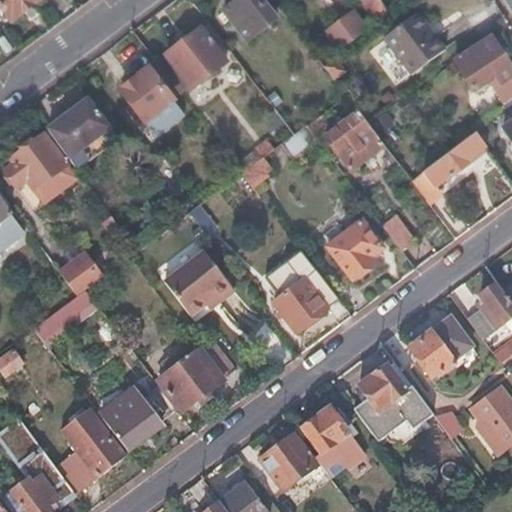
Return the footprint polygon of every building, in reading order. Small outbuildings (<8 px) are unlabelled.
[(0,0),(0,9),(11,24),(42,0),(0,0)] [(258,0),(237,0),(223,11),(246,42),(275,21),(258,0)] [(379,0),(357,0),(378,27),(392,17),(379,0)] [(365,29),(352,12),(325,32),(338,50),(365,29)] [(414,15),(381,40),(409,77),(441,53),(414,15)] [(199,29),(164,55),(191,89),(225,63),(199,29)] [(511,70),(490,37),(453,63),(472,93),(486,83),(500,104),(511,96),(511,70)] [(334,59),(322,68),(333,81),(344,73),(334,59)] [(147,71),(119,92),(131,108),(124,113),(139,135),(147,130),(155,141),(183,119),(147,71)] [(88,101),(63,120),(73,134),(82,127),(85,130),(81,133),(88,142),(108,128),(88,101)] [(358,115),(325,139),(350,173),(384,148),(366,125),(358,115)] [(313,120),(306,126),(312,135),(320,129),(313,120)] [(511,125),(503,132),(511,146),(511,125)] [(486,150),(475,134),(425,172),(412,185),(426,204),(438,194),(434,189),(447,180),(448,182),(468,166),(467,164),(486,150)] [(10,158),(11,161),(1,168),(14,185),(18,181),(23,178),(32,190),(65,165),(42,135),(10,158)] [(273,151),(266,141),(233,165),(241,175),(273,151)] [(163,160),(149,170),(171,200),(186,190),(163,160)] [(186,190),(171,200),(184,218),(188,215),(199,207),(186,190)] [(0,250),(22,235),(0,204),(0,250)] [(111,219),(102,226),(109,235),(117,228),(111,219)] [(396,220),(384,230),(401,253),(414,244),(396,220)] [(361,223),(326,249),(350,282),(375,264),(371,259),(381,251),(361,223)] [(201,255),(161,285),(186,319),(201,308),(210,301),(214,307),(231,295),(201,255)] [(100,281),(90,266),(66,283),(77,298),(83,293),(100,281)] [(316,273),(272,305),(296,336),(328,312),(326,310),(338,301),(316,273)] [(481,298),(487,307),(468,321),(484,342),(508,325),(511,330),(511,306),(497,286),(481,298)] [(83,293),(77,298),(33,331),(41,342),(91,303),(83,293)] [(214,307),(210,301),(201,308),(205,313),(214,307)] [(478,355),(453,322),(412,353),(431,379),(441,372),(444,376),(457,366),(459,369),(478,355)] [(160,366),(167,375),(158,382),(181,414),(222,383),(220,381),(233,371),(213,345),(200,355),(197,352),(179,366),(172,357),(160,366)] [(22,365),(13,353),(0,363),(0,371),(5,378),(22,365)] [(358,387),(367,399),(353,409),(378,441),(386,435),(407,420),(413,429),(433,415),(412,387),(406,391),(388,366),(358,387)] [(511,403),(499,387),(470,407),(481,422),(502,451),(511,443),(511,403)] [(141,400),(134,391),(100,418),(127,454),(161,428),(159,425),(175,413),(156,388),(141,400)] [(331,408),(303,430),(324,456),(318,461),(333,480),(349,468),(350,470),(368,456),(331,408)] [(58,432),(74,453),(55,467),(77,496),(126,459),(87,410),(58,432)] [(0,442),(28,481),(0,502),(0,505),(5,511),(50,511),(48,509),(57,502),(60,506),(74,496),(19,421),(0,436),(0,442)] [(481,422),(474,427),(495,456),(502,451),(481,422)] [(295,435),(260,462),(284,493),(319,466),(295,435)] [(511,468),(503,475),(505,477),(511,487),(511,468)] [(235,493),(222,503),(228,511),(267,511),(251,490),(240,499),(235,493)]
